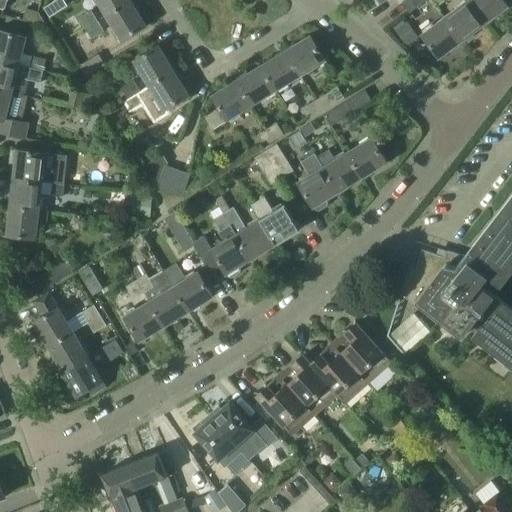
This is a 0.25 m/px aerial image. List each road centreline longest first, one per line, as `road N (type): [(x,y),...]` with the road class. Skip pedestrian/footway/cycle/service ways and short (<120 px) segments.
road 1 (residential): [(40,451),(193,375),(262,330),(382,225),(458,130)]
road 2 (residential): [(322,3),(227,64),(212,65),(167,0)]
road 3 (residential): [(458,130),(322,3)]
road 4 (unknown): [(382,225),(453,233),(511,158)]
road 5 (residential): [(0,336),(40,451)]
